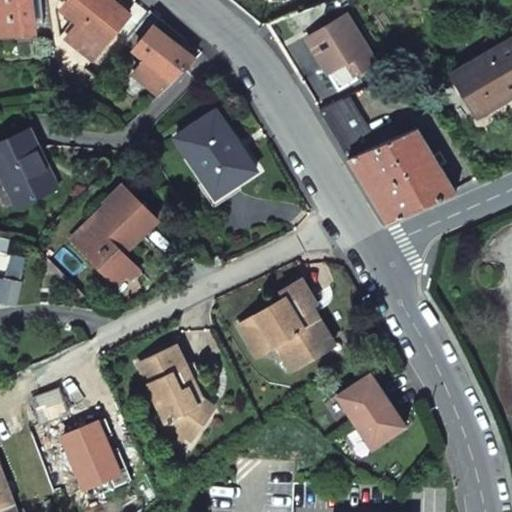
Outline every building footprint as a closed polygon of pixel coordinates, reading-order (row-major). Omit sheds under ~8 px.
[(0,0),(0,34),(12,32),(14,47),(34,45),(28,0),(0,0)] [(70,0),(63,10),(80,24),(67,39),(93,59),(130,16),(110,0),(70,0)] [(343,14),(305,38),(316,55),(327,72),(343,61),(351,74),(372,60),(343,14)] [(160,95),(194,61),(174,44),(153,28),(133,51),(144,59),(133,73),(160,95)] [(511,36),(452,72),(477,115),(510,95),(511,94),(511,36)] [(373,134),(349,95),(345,97),(318,110),(348,157),(371,146),(374,145),(379,143),(373,134)] [(176,136),(216,197),(237,183),(257,170),(217,110),(176,136)] [(457,190),(418,126),(398,135),(394,125),(373,134),(379,143),(374,145),(371,146),(348,157),(388,221),(457,190)] [(24,132),(0,143),(0,174),(15,207),(57,188),(53,179),(49,169),(42,173),(24,132)] [(73,240),(115,283),(124,274),(134,264),(123,252),(157,218),(127,187),(73,240)] [(17,305),(22,282),(5,278),(0,302),(17,305)] [(239,324),(257,353),(274,343),(280,339),(295,365),(329,345),(306,306),(311,304),(298,281),(281,291),(285,298),(262,311),(239,324)] [(306,306),(329,345),(335,342),(312,303),(311,304),(306,306)] [(274,343),(289,369),(295,365),(280,339),(274,343)] [(157,355),(138,364),(163,418),(165,423),(185,437),(190,440),(207,416),(195,407),(179,372),(186,369),(176,347),(157,355)] [(186,369),(179,372),(195,407),(207,416),(212,409),(201,402),(186,369)] [(378,386),(370,373),(366,376),(375,388),(378,386)] [(366,376),(336,396),(354,423),(388,399),(378,386),(375,388),(366,376)] [(373,449),(402,429),(394,416),(398,414),(388,399),(354,423),(373,449)] [(406,426),(398,414),(394,416),(402,429),(406,426)] [(163,418),(158,420),(162,428),(182,443),(185,437),(165,423),(163,418)] [(0,511),(15,511),(0,470),(0,511)]
